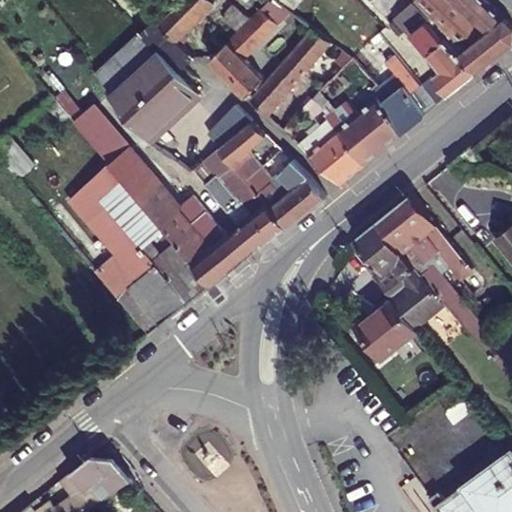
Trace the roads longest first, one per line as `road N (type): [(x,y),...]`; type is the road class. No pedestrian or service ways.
road 1 (tertiary): [(511,81),(327,230)]
road 2 (unknown): [(352,210),(211,67)]
road 3 (tertiary): [(289,416),(280,355),(286,307),(327,230)]
road 4 (residential): [(277,271),(181,346),(153,387)]
road 5 (tertiary): [(277,271),(257,313),(258,410)]
road 6 (unclassified): [(106,410),(198,511)]
road 7 (residential): [(106,410),(0,492)]
